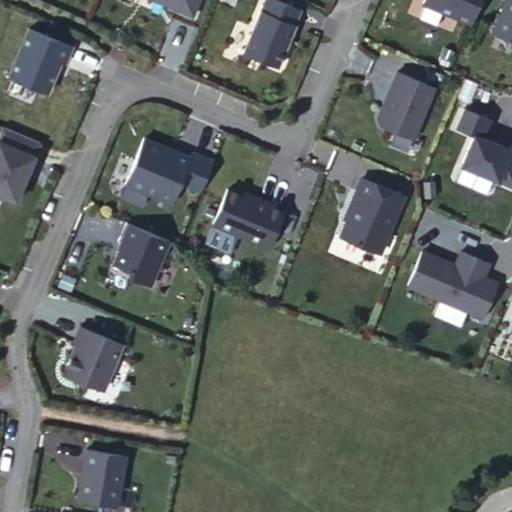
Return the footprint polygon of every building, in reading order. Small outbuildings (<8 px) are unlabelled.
[(160,0),(197,16),(204,0),(160,0)] [(243,0),(221,0),(220,5),(238,13),(243,0)] [(467,46),(485,3),(477,0),(429,0),(419,25),(467,46)] [(511,41),(511,0),(502,0),(489,33),(511,41)] [(296,30),(263,17),(239,73),(273,87),(291,46),(290,45),(296,30)] [(9,76),(48,92),(61,62),(65,64),(73,46),(30,28),(9,76)] [(375,146),(408,160),(430,109),(392,93),(381,121),(383,122),(379,130),(377,130),(373,140),(375,146)] [(40,143),(3,127),(0,134),(0,195),(15,202),(40,143)] [(468,157),(456,187),(509,210),(511,203),(511,175),(477,160),(485,142),(460,131),(452,150),(468,157)] [(161,166),(139,157),(120,203),(165,222),(185,177),(171,170),(169,173),(160,169),(161,166)] [(398,217),(356,199),(343,229),(346,230),(341,241),(334,257),(373,274),(398,217)] [(222,209),(207,244),(262,268),(279,230),(247,217),(246,220),(222,209)] [(163,259),(120,241),(114,256),(117,257),(107,283),(122,289),(123,295),(144,304),(163,259)] [(416,273),(401,307),(475,339),(490,305),(476,299),(482,285),(455,273),(449,287),(416,273)] [(115,363),(73,345),(66,360),(69,361),(58,387),(61,393),(96,408),(115,363)] [(117,505),(126,456),(87,449),(84,465),(87,465),(85,475),(82,475),(78,498),(117,505)]
